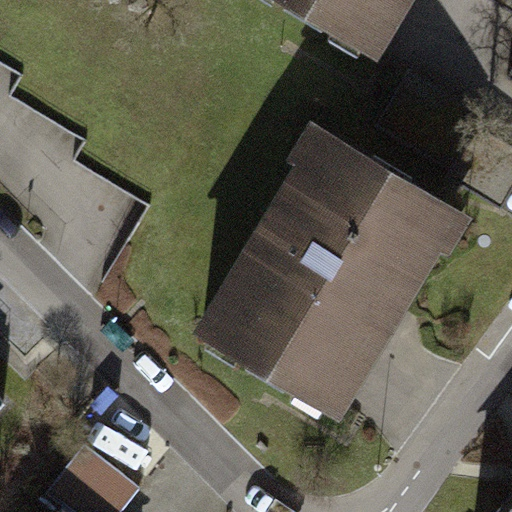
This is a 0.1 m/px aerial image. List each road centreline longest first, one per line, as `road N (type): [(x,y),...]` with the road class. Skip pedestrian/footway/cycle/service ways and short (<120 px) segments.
road 1 (residential): [(279,511),(0,238)]
road 2 (residential): [(511,349),(388,511)]
